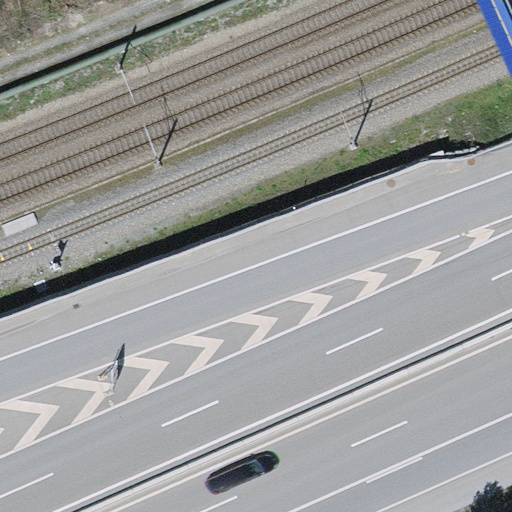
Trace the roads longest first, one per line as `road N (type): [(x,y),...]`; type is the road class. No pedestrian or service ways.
road 1 (motorway): [(511,270),(0,497)]
road 2 (motorway): [(511,195),(0,381)]
road 3 (motorway): [(201,511),(511,375)]
road 4 (track): [(0,70),(181,0)]
